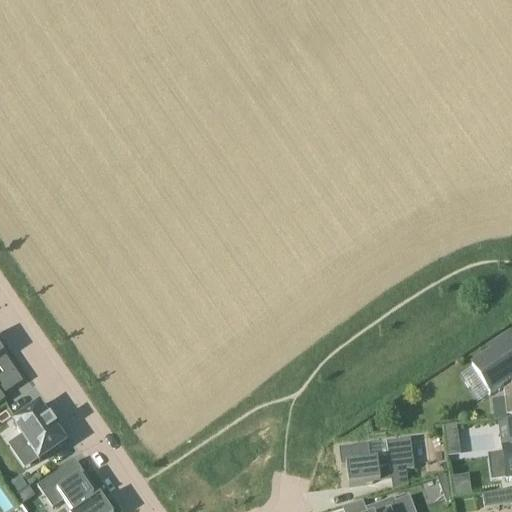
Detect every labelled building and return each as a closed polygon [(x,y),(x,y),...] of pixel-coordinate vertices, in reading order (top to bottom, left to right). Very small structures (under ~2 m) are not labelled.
[(511,339),(510,337),(488,351),(491,356),(472,369),(490,397),(503,388),(507,417),(511,416),(511,339)] [(3,398),(23,384),(2,354),(0,350),(0,406),(6,402),(3,398)] [(55,431),(49,422),(39,407),(13,425),(40,463),(66,446),(55,431)] [(511,426),(500,428),(507,483),(511,482),(511,426)] [(367,445),(337,449),(340,466),(346,466),(348,486),(372,483),(389,478),(391,492),(415,485),(412,462),(416,461),(413,438),(391,441),(393,457),(369,461),(367,445)] [(63,471),(38,488),(53,510),(64,503),(69,511),(107,511),(106,509),(107,509),(95,492),(92,495),(80,478),(71,484),(63,471)] [(472,493),(469,475),(451,478),(454,496),(472,493)] [(447,477),(437,480),(446,503),(450,502),(447,477)] [(17,494),(27,488),(20,478),(10,484),(17,494)] [(32,500),(25,490),(15,497),(22,507),(32,500)] [(511,492),(482,496),(482,498),(484,510),(511,506),(511,492)] [(398,511),(394,500),(365,510),(365,511),(398,511)]
